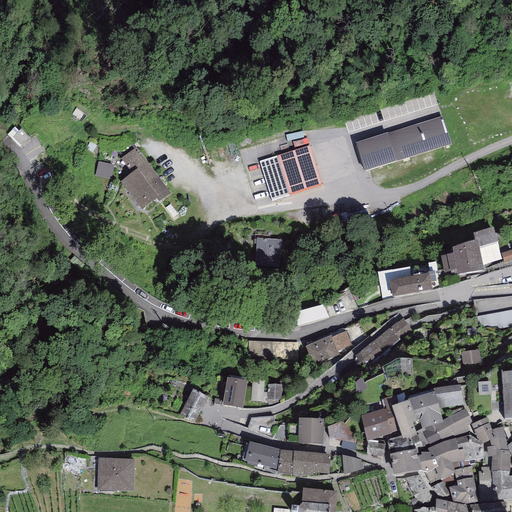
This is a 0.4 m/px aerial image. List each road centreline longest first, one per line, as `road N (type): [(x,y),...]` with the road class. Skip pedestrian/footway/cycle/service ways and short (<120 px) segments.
road 1 (residential): [(461,290),(311,331),(252,337),(166,315),(64,236),(22,153)]
road 2 (residential): [(461,290),(449,303),(404,314),(287,405),(210,416),(285,447),(330,450),(382,468)]
